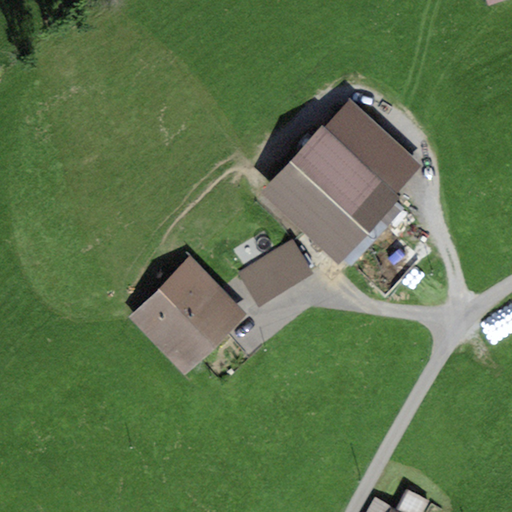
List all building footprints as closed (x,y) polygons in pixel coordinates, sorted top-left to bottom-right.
[(511,0),(485,0),(489,9),(511,1),(511,0)] [(424,172),(350,106),(325,135),(322,133),(261,201),(344,274),(403,208),(397,202),(424,172)] [(259,312),(314,280),(293,244),(238,276),(259,312)] [(186,380),(249,319),(210,279),(205,284),(187,265),(129,322),(186,380)] [(425,511),(440,486),(395,462),(368,511),(425,511)]
